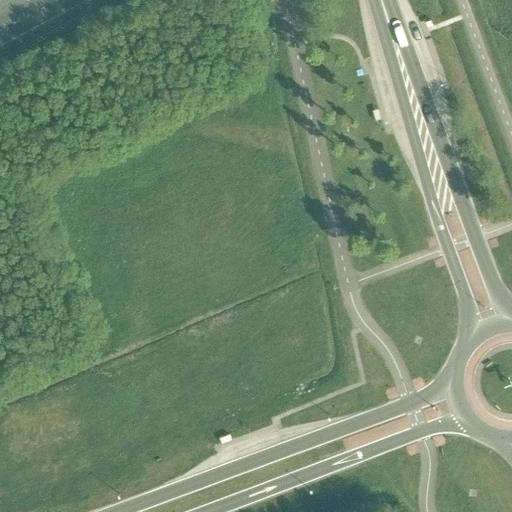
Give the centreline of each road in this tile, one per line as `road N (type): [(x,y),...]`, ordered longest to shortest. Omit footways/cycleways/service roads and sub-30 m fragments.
road 1 (trunk): [(453,381),(410,405),(116,511)]
road 2 (primary): [(376,0),(464,294),(468,344)]
road 3 (primary): [(511,317),(385,0)]
road 4 (trunk): [(205,511),(420,431),(467,422)]
